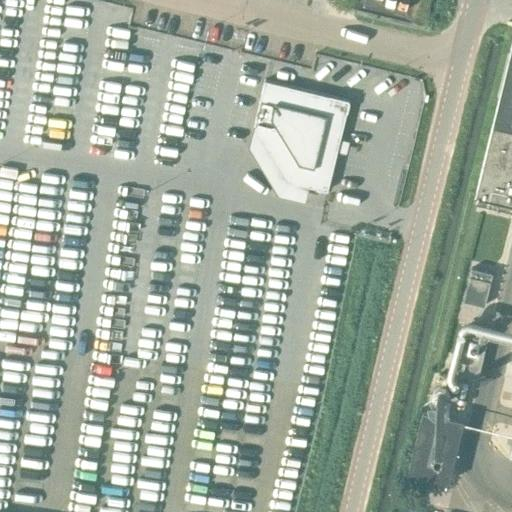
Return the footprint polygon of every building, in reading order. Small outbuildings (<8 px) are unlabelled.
[(511,42),(475,194),(478,194),(476,202),(511,211),(511,42)] [(289,181),(327,190),(337,150),(330,148),(333,137),(340,139),(349,100),(265,79),(254,124),(289,181)] [(472,267),(464,300),(485,305),(492,272),(472,267)] [(454,370),(478,376),(488,335),(464,329),(454,370)] [(408,472),(449,482),(464,420),(423,410),(408,472)]
